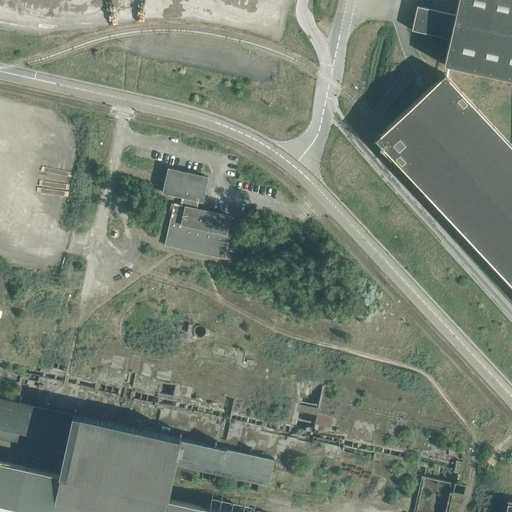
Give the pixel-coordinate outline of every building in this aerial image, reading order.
[(511,0),(457,0),(455,14),(417,6),(412,30),(449,38),(444,64),(511,79),(511,0)] [(383,131),(374,139),(377,142),(394,160),(410,178),(425,193),(445,215),(511,286),(511,145),(499,132),(486,117),(477,108),(468,99),(448,77),(447,77),(444,73),(439,78),(435,82),(432,85),(417,99),(390,124),(383,131)] [(47,179),(53,148),(35,145),(34,148),(25,147),(23,159),(32,160),(29,176),(47,179)] [(174,203),(165,245),(224,258),(230,234),(226,233),(230,216),(196,208),(198,200),(202,201),(208,177),(167,168),(162,192),(182,197),(180,205),(174,203)] [(0,438),(19,442),(21,433),(27,434),(66,443),(59,474),(167,498),(171,481),(171,479),(172,476),(192,480),(195,469),(203,471),(265,484),(268,485),(271,469),(273,460),(90,418),(0,398),(0,438)] [(304,412),(302,420),(314,424),(319,407),(301,401),(298,410),(304,412)] [(312,439),(288,432),(285,442),(309,448),(312,439)] [(52,441),(51,447),(63,449),(64,443),(52,441)] [(29,461),(28,467),(48,472),(50,465),(29,461)] [(445,511),(448,501),(447,502),(444,501),(445,499),(449,493),(442,489),(449,490),(451,481),(422,475),(421,481),(429,483),(427,485),(431,487),(445,496),(434,493),(433,498),(440,502),(435,509),(423,507),(421,511),(445,511)]
